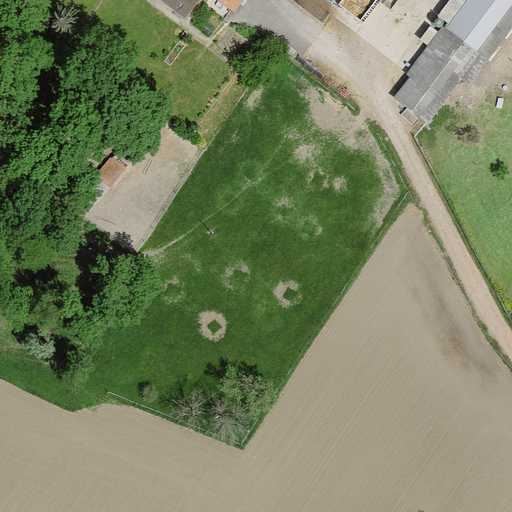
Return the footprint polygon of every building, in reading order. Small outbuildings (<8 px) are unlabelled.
[(197,0),(161,0),(184,18),(197,0)] [(218,0),(233,11),(240,0),(218,0)] [(414,76),(397,98),(437,128),(447,114),(443,112),(460,90),(455,86),(462,77),(470,83),(511,25),(511,0),(454,0),(424,40),(432,46),(411,74),(414,76)] [(24,83),(17,94),(32,103),(39,92),(24,83)] [(112,158),(98,175),(110,186),(125,169),(112,158)]
